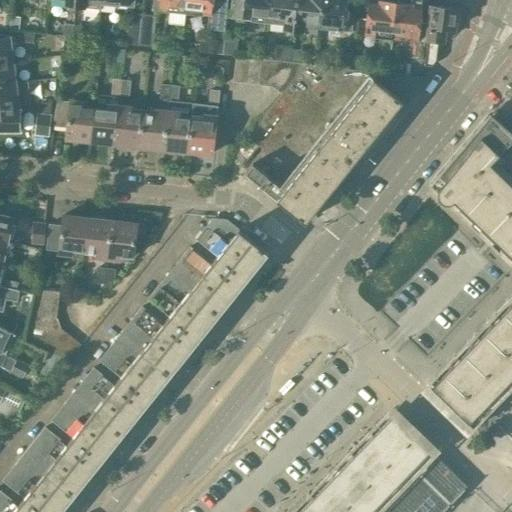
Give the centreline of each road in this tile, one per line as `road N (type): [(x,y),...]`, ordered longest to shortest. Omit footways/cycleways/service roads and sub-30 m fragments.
road 1 (residential): [(0,171),(236,197),(326,266)]
road 2 (tertiary): [(135,511),(326,266)]
road 3 (tertiary): [(326,266),(469,83)]
